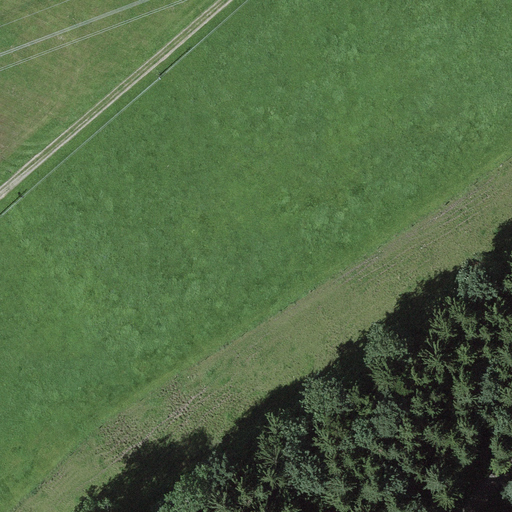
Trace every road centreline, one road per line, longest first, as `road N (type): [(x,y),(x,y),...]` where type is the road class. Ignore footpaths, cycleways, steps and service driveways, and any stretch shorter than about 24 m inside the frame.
road 1 (track): [(0,191),(222,0)]
road 2 (track): [(511,406),(420,511)]
